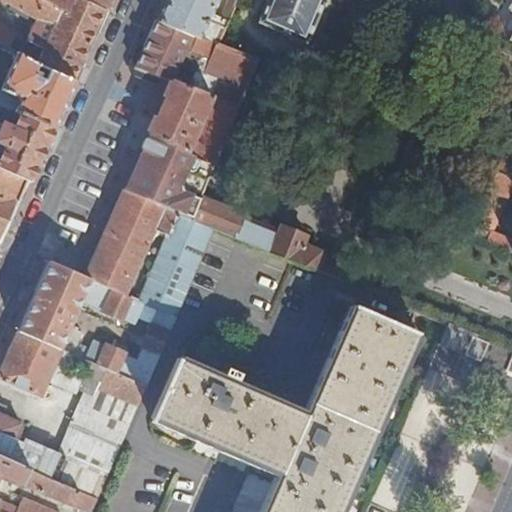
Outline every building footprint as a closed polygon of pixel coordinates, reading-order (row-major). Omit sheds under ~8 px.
[(38,64),(76,81),(108,10),(88,0),(72,0),(67,9),(59,4),(51,0),(0,0),(0,41),(9,47),(12,49),(20,36),(0,23),(0,0),(11,0),(39,15),(28,38),(44,49),(38,64)] [(72,0),(88,0),(108,10),(112,0),(60,0),(59,4),(67,9),(72,0)] [(168,0),(159,21),(221,45),(239,0),(231,0),(229,5),(228,5),(222,17),(215,13),(220,0),(168,0)] [(270,0),(262,22),(309,42),(326,1),(326,0),(270,0)] [(473,7),(458,0),(427,0),(427,1),(467,20),(473,7)] [(221,45),(159,21),(147,48),(138,68),(168,80),(189,87),(195,72),(200,61),(213,66),(242,77),(238,88),(247,92),(260,61),(221,45)] [(0,52),(5,55),(9,47),(0,41),(0,52)] [(22,113),(55,128),(76,81),(38,64),(18,52),(0,94),(0,102),(4,105),(22,113)] [(200,61),(195,72),(202,75),(201,80),(207,82),(213,66),(200,61)] [(154,115),(145,134),(216,164),(241,108),(189,87),(168,80),(154,115)] [(0,167),(29,180),(31,181),(45,152),(55,128),(22,113),(16,127),(5,122),(0,132),(0,167)] [(216,164),(145,134),(122,189),(195,220),(204,197),(212,174),(216,164)] [(508,175),(511,166),(511,139),(498,171),(508,175)] [(0,240),(1,241),(16,209),(29,180),(0,167),(0,240)] [(511,239),(493,232),(511,186),(511,176),(508,175),(498,171),(471,232),(511,249),(511,239)] [(195,220),(122,189),(98,244),(84,275),(98,283),(126,295),(155,230),(170,235),(141,302),(147,304),(160,309),(177,317),(215,229),(195,220)] [(215,229),(353,285),(361,265),(333,254),(331,257),(304,246),(308,237),(283,227),(281,230),(271,226),(273,221),(264,218),(262,222),(246,215),(246,214),(204,197),(195,220),(215,229)] [(98,283),(84,275),(51,262),(41,285),(21,331),(148,386),(177,317),(160,309),(153,325),(152,324),(144,346),(145,346),(138,363),(126,357),(127,355),(106,346),(105,348),(93,343),(90,350),(78,345),(82,335),(71,330),(83,303),(104,312),(103,313),(124,322),(125,320),(138,326),(147,304),(141,302),(126,295),(98,283)] [(308,415),(180,360),(156,418),(283,473),(265,511),(340,511),(419,333),(392,322),(390,326),(380,323),(382,318),(356,306),(308,415)] [(511,370),(511,350),(449,325),(441,343),(508,371),(509,370),(511,370)] [(148,386),(21,331),(8,359),(0,376),(0,377),(43,397),(50,380),(75,391),(78,385),(89,390),(96,393),(98,389),(116,396),(111,407),(134,417),(148,386)] [(225,375),(237,380),(240,375),(227,369),(225,375)] [(96,393),(89,390),(86,396),(111,407),(116,396),(98,389),(96,393)] [(99,498),(134,417),(111,407),(86,396),(56,459),(48,476),(99,498)] [(5,407),(0,404),(0,455),(48,476),(56,459),(15,440),(22,424),(1,414),(5,407)] [(89,511),(92,511),(99,498),(48,476),(0,455),(0,511),(59,511),(24,498),(19,510),(3,503),(0,501),(0,474),(23,485),(24,483),(89,511)]
